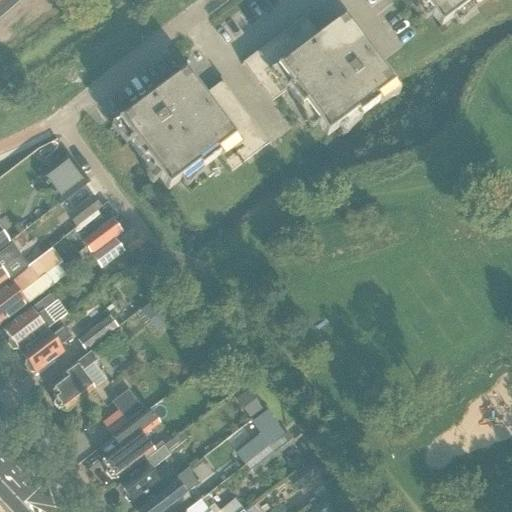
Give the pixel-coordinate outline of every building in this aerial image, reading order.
[(420,0),(441,27),(471,5),(473,8),(483,0),(420,0)] [(395,84),(344,18),(319,36),(306,18),(308,16),(307,15),(241,65),(242,66),(244,65),(272,102),(287,90),(301,108),(304,106),(327,136),(356,114),(359,117),(379,101),(377,98),(395,84)] [(203,96),(185,71),(118,122),(131,140),(128,143),(142,162),(146,159),(168,189),(198,167),(201,170),(219,156),(231,172),(268,144),(270,146),(271,145),(221,79),(220,80),(221,82),(203,96)] [(38,178),(59,206),(90,183),(68,155),(38,178)] [(91,254),(121,232),(112,220),(82,242),(91,254)] [(0,249),(8,243),(0,232),(0,249)] [(123,252),(115,241),(93,258),(101,269),(123,252)] [(12,246),(0,255),(0,288),(28,267),(12,246)] [(30,270),(0,293),(0,325),(65,275),(48,252),(28,268),(30,270)] [(49,296),(3,331),(9,340),(7,345),(11,350),(16,349),(18,352),(54,325),(43,311),(54,303),(49,296)] [(155,299),(141,310),(149,322),(164,310),(155,299)] [(109,318),(78,341),(86,350),(116,327),(109,318)] [(48,333),(20,354),(26,363),(24,367),(29,373),(34,373),(35,375),(63,354),(58,346),(71,337),(64,327),(50,337),(48,333)] [(64,379),(50,390),(55,397),(53,399),(55,402),(54,406),(57,411),(62,410),(64,413),(93,391),(80,374),(96,362),(91,355),(62,376),(64,379)] [(199,360),(190,367),(195,374),(205,367),(199,360)] [(118,411),(103,423),(113,435),(129,422),(127,421),(142,409),(128,392),(112,404),(118,411)] [(101,463),(107,470),(106,473),(110,479),(114,480),(116,482),(155,453),(140,434),(156,421),(149,412),(123,431),(131,442),(101,463)] [(175,438),(162,449),(169,457),(182,447),(175,438)] [(245,466),(253,475),(283,452),(275,442),(245,466)] [(162,449),(158,451),(133,471),(134,473),(118,486),(125,496),(124,499),(128,504),(132,504),(133,506),(160,485),(150,471),(169,457),(162,449)] [(289,457),(286,464),(290,470),(298,469),(301,462),(296,456),(289,457)] [(189,470),(134,511),(172,511),(179,506),(173,498),(181,492),(184,496),(200,483),(189,470)] [(234,499),(218,511),(241,511),(243,511),(234,499)] [(208,511),(200,501),(185,511),(208,511)]
